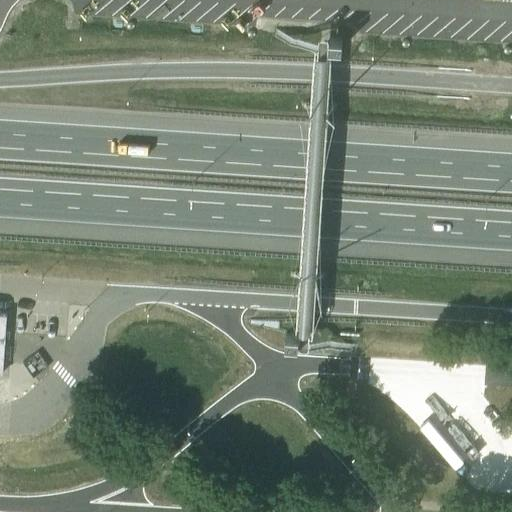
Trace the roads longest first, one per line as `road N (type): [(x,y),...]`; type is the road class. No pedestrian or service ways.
road 1 (motorway): [(511,174),(0,141)]
road 2 (motorway): [(0,198),(511,231)]
